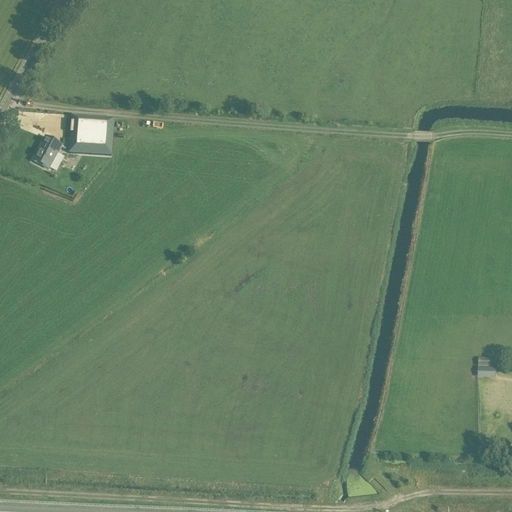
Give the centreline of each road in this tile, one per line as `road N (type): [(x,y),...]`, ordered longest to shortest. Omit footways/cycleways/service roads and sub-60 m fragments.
road 1 (track): [(0,492),(319,509),(371,507),(415,493),(511,493)]
road 2 (track): [(10,97),(413,136),(511,134)]
road 3 (tertiary): [(0,116),(61,0)]
